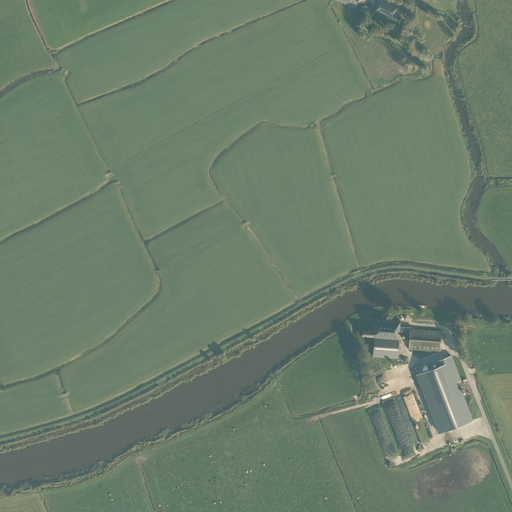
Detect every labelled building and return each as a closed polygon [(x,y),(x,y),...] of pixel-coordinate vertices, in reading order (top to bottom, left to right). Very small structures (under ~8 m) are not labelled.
[(354,10),(366,16),(367,15),(370,16),(372,12),(388,19),(388,18),(398,23),(401,17),(395,14),(398,6),(384,0),(377,0),(374,9),(370,7),(369,9),(357,4),(358,0),(335,0),(335,1),(354,9),(354,10)] [(401,321),(373,319),(372,330),(363,329),(363,336),(374,337),(373,357),(398,358),(399,334),(404,335),(404,339),(409,340),(409,348),(440,351),(441,330),(410,329),(410,327),(400,326),(401,321)] [(437,366),(417,374),(440,432),(471,420),(456,381),(461,380),(451,355),(435,361),(437,366)] [(414,425),(420,442),(430,439),(424,421),(414,425)] [(396,438),(401,455),(412,452),(408,435),(396,438)]
